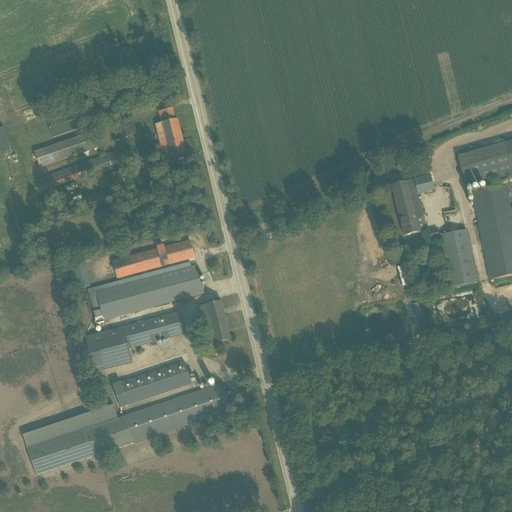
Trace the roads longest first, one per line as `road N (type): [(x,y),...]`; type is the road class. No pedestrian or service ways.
road 1 (tertiary): [(297,511),(172,0)]
road 2 (unknown): [(244,294),(193,302),(189,344),(195,359),(216,371),(263,373)]
